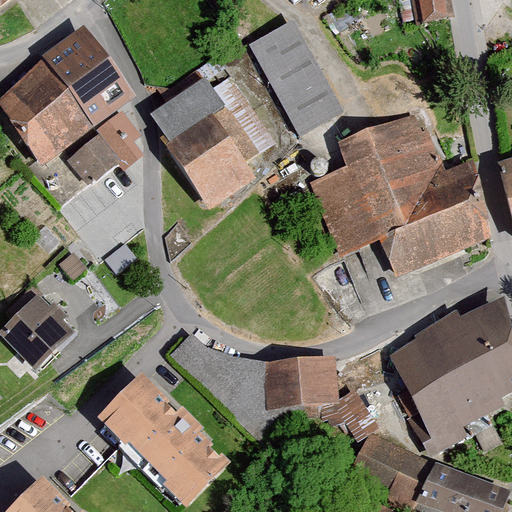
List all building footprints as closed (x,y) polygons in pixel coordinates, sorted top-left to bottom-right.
[(416,0),(422,26),(448,18),(444,0),(416,0)] [(292,24),(248,49),(300,142),(344,118),(292,24)] [(81,34),(0,94),(0,114),(42,169),(132,102),(81,34)] [(205,83),(152,117),(170,144),(166,148),(210,214),(254,185),(218,131),(231,122),(205,83)] [(418,117),(337,147),(346,172),(312,185),(340,259),(377,245),(391,282),(494,244),(466,168),(441,177),(418,117)] [(105,145),(98,139),(66,163),(89,187),(57,212),(97,264),(144,230),(118,195),(145,171),(136,123),(105,145)] [(511,161),(497,165),(511,222),(511,161)] [(36,298),(0,331),(0,340),(33,375),(73,336),(36,298)] [(511,350),(501,301),(392,362),(432,441),(504,411),(499,404),(511,397),(511,350)] [(175,359),(211,376),(223,351),(187,334),(175,359)] [(335,360),(265,364),(268,413),(338,410),(335,360)] [(190,511),(233,470),(144,380),(98,426),(183,511),(190,511)] [(421,511),(502,511),(508,497),(375,439),(351,471),(390,500),(421,511)] [(69,511),(43,485),(15,511),(69,511)]
